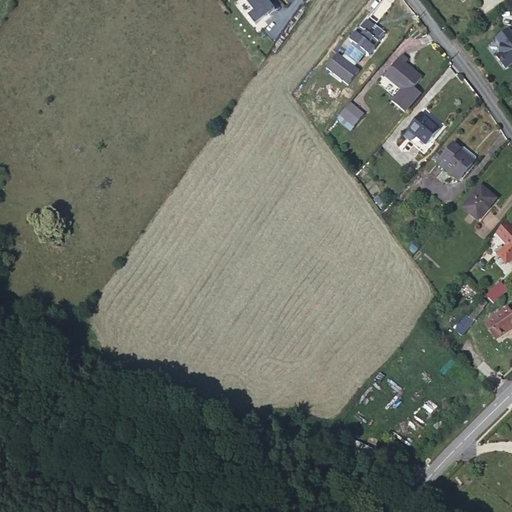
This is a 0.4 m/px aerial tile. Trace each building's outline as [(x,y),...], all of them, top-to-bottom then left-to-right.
[(274,9),(267,0),(244,0),(253,11),(247,16),(254,24),(274,9)] [(326,68),(348,85),(359,71),(354,67),(365,53),(369,56),(375,48),(374,48),(384,34),(374,26),(377,23),(369,17),(360,28),(361,29),(357,34),(355,33),(349,41),(353,44),(342,58),(337,54),(326,68)] [(511,33),(508,29),(495,39),(501,46),(500,53),(496,56),(506,69),(511,64),(511,33)] [(408,60),(402,55),(394,64),(392,67),(384,76),(407,95),(421,78),(415,73),(414,74),(404,65),(404,64),(408,60)] [(404,65),(414,74),(415,73),(404,64),(404,65)] [(353,126),(363,114),(349,103),(340,114),(353,126)] [(426,145),(440,129),(421,113),(407,129),(426,145)] [(453,144),(444,155),(437,163),(458,181),(475,162),(461,150),(453,144)] [(476,158),(463,148),(461,150),(475,162),(476,160),(476,158)] [(437,163),(444,155),(440,152),(433,160),(437,163)] [(496,199),(481,186),(462,208),(478,221),(496,199)] [(511,227),(507,222),(496,233),(506,244),(504,247),(503,248),(500,245),(494,251),(498,256),(503,262),(505,264),(511,258),(511,227)] [(506,244),(496,233),(494,235),(504,247),(506,244)] [(503,262),(498,256),(495,259),(500,265),(503,262)] [(494,304),(508,290),(500,282),(486,296),(490,301),(494,304)] [(490,301),(486,296),(478,305),(479,306),(461,326),(450,338),(455,343),(474,321),(483,309),(490,301)] [(0,313),(8,317),(12,306),(0,302),(0,313)] [(487,322),(498,338),(506,332),(505,331),(511,325),(511,314),(508,308),(487,322)] [(53,326),(57,316),(42,310),(38,321),(53,326)] [(485,323),(495,339),(498,338),(487,322),(485,323)] [(50,332),(36,327),(32,336),(47,342),(50,332)]
